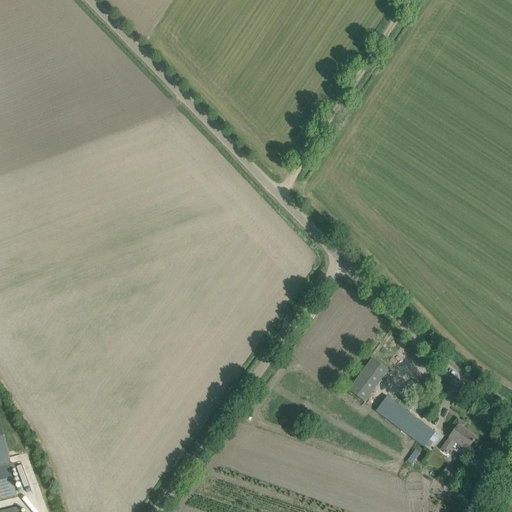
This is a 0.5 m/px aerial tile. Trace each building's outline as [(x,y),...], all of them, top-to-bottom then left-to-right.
[(350,391),(368,403),(391,370),(374,358),(350,391)] [(385,417),(425,447),(437,433),(396,402),(385,417)] [(451,428),(454,431),(441,449),(448,455),(457,443),(468,451),(475,442),(474,441),(476,438),(463,428),(466,425),(458,419),(451,428)] [(0,498),(17,494),(0,425),(0,498)] [(450,470),(445,478),(452,483),(458,475),(450,470)]
